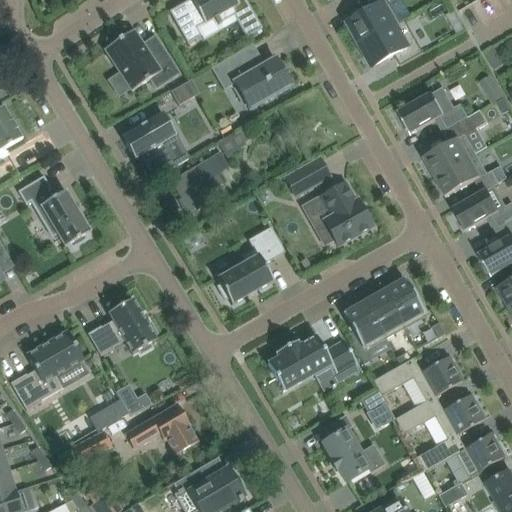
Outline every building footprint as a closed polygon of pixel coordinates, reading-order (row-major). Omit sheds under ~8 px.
[(234,17),(237,23),(246,39),(262,30),(245,0),(192,0),(190,1),(196,12),(175,23),(188,45),(201,37),(197,30),(214,20),(218,27),(234,17)] [(348,26),(360,48),(406,23),(405,22),(401,24),(389,3),(374,12),(348,26)] [(461,22),(450,28),(455,37),(466,31),(461,22)] [(424,55),(406,23),(360,48),(373,70),(395,57),(401,68),(424,55)] [(104,51),(131,91),(132,93),(150,81),(156,90),(179,75),(155,39),(143,46),(133,32),(104,51)] [(275,60),(264,67),(260,60),(261,60),(253,46),(211,70),(224,92),(234,85),(249,112),(291,88),(284,76),(286,75),(279,62),(277,64),(275,60)] [(191,81),(170,94),(178,107),(199,95),(191,81)] [(443,90),(429,98),(428,95),(415,102),(417,105),(398,115),(405,128),(404,128),(405,129),(406,129),(408,132),(407,133),(408,134),(409,134),(410,137),(441,119),(448,131),(463,122),(468,119),(461,106),(455,110),(443,90)] [(498,90),(486,97),(491,105),(503,98),(498,90)] [(0,158),(6,155),(6,156),(8,154),(7,153),(6,154),(4,150),(23,140),(17,129),(16,130),(12,123),(13,123),(4,107),(0,109),(0,158)] [(439,152),(424,160),(435,180),(477,156),(466,138),(478,131),(488,125),(481,112),(468,119),(463,122),(448,131),(454,143),(449,146),(445,148),(444,148),(443,148),(444,149),(440,151),(440,150),(439,151),(439,152)] [(162,114),(121,139),(131,156),(135,162),(142,158),(155,180),(155,181),(177,168),(190,160),(176,137),(162,114)] [(227,160),(240,153),(239,151),(246,147),(239,134),(231,138),(231,137),(219,144),(227,160)] [(220,155),(214,159),(173,183),(185,203),(182,205),(190,218),(197,214),(198,215),(201,213),(200,212),(212,205),(206,195),(223,185),(217,175),(228,169),(220,155)] [(462,192),(463,191),(462,190),(466,188),(466,189),(468,189),(467,188),(488,176),(477,156),(435,180),(446,200),(461,191),(462,192)] [(320,160),(285,180),(295,198),(330,178),(320,160)] [(499,186),(508,181),(501,169),(492,174),(499,186)] [(44,178),(18,193),(26,206),(31,203),(52,238),(57,236),(65,248),(64,248),(65,249),(71,246),(73,250),(87,241),(84,238),(90,234),(89,233),(80,218),(81,218),(75,209),(66,194),(65,193),(54,200),(49,192),(51,191),(44,178)] [(317,200),(328,220),(323,222),(325,225),(315,231),(324,247),(334,241),(338,248),(373,229),(357,201),(355,202),(345,185),(317,200)] [(470,232),(471,231),(470,230),(474,228),(474,229),(475,229),(475,228),(492,218),(499,230),(511,222),(511,205),(506,209),(495,188),(453,212),(465,233),(469,231),(470,232)] [(228,300),(231,307),(273,283),(263,266),(285,254),(270,229),(248,242),(254,252),(242,259),(245,264),(216,281),(220,287),(217,289),(225,302),(228,300)] [(480,261),(480,262),(481,261),(483,265),(482,265),(483,266),(484,266),(491,279),(511,266),(511,238),(479,257),(480,260),(480,261)] [(386,292),(407,329),(429,317),(419,300),(417,302),(404,280),(403,281),(404,282),(386,292)] [(511,283),(498,291),(509,311),(511,308),(511,283)] [(386,292),(365,304),(385,341),(407,329),(386,292)] [(157,342),(154,337),(157,335),(151,324),(147,326),(132,301),(108,315),(113,323),(102,329),(101,328),(88,336),(101,358),(114,350),(113,349),(124,343),(132,356),(139,352),(141,356),(152,349),(150,346),(157,342)] [(367,351),(385,341),(365,304),(344,316),(344,315),(342,315),(353,334),(347,337),(360,360),(363,365),(372,360),(367,351)] [(445,335),(439,325),(432,329),(438,339),(445,335)] [(26,413),(42,404),(41,402),(62,390),(55,378),(84,361),(68,334),(63,336),(62,334),(50,340),(52,343),(26,358),(35,373),(27,378),(26,376),(10,385),(26,413)] [(313,376),(316,380),(340,366),(346,376),(359,369),(344,343),(325,354),(316,338),(299,348),(296,343),(276,355),(279,359),(267,366),(283,393),(313,376)] [(396,360),(400,367),(411,361),(407,354),(396,360)] [(426,403),(435,398),(463,383),(449,358),(421,374),(413,360),(407,363),(401,367),(380,379),(373,383),(378,392),(382,398),(413,381),(426,403)] [(129,386),(116,394),(122,403),(130,417),(143,410),(151,406),(145,396),(137,400),(129,386)] [(378,392),(361,402),(369,416),(386,406),(378,392)] [(435,419),(448,442),(457,437),(485,421),(471,396),(443,412),(435,398),(426,403),(395,421),(404,436),(435,419)] [(120,401),(89,420),(97,434),(129,415),(120,401)] [(197,444),(188,428),(190,427),(177,407),(126,437),(133,448),(158,433),(164,443),(166,442),(175,457),(183,452),(197,444)] [(13,412),(6,416),(13,426),(20,422),(13,412)] [(346,484),(368,471),(370,475),(385,466),(373,447),(360,455),(346,432),(352,429),(345,417),(323,430),(329,441),(323,445),(332,461),(330,462),(336,472),(338,471),(346,484)] [(20,422),(13,426),(20,436),(26,431),(20,422)] [(113,448),(104,434),(59,461),(68,475),(69,474),(67,471),(77,465),(78,468),(113,448)] [(464,451),(457,437),(448,442),(417,459),(425,475),(456,457),(469,480),(506,459),(492,435),(464,451)] [(38,463),(45,459),(38,449),(32,453),(38,463)] [(45,459),(38,463),(45,473),(52,469),(45,459)] [(201,469),(173,485),(178,494),(179,496),(184,493),(183,491),(185,490),(187,493),(198,511),(197,511),(221,511),(238,502),(239,504),(243,502),(242,500),(246,498),(244,494),(246,493),(238,480),(236,481),(228,469),(225,471),(208,481),(201,469)] [(0,498),(14,494),(7,473),(0,475),(0,498)] [(511,511),(511,477),(510,474),(488,487),(497,504),(494,505),(498,511),(511,511)] [(88,508),(91,511),(118,511),(122,510),(105,485),(88,496),(93,505),(88,508)] [(445,509),(467,497),(461,485),(438,498),(445,509)] [(72,502),(79,497),(72,487),(65,492),(72,502)] [(0,511),(19,511),(14,494),(0,498),(0,511)] [(79,511),(85,507),(79,497),(72,502),(79,511)] [(404,511),(398,501),(386,508),(384,505),(372,511),(404,511)]
